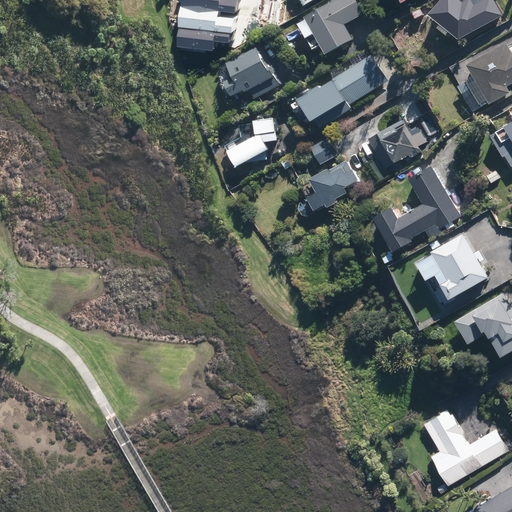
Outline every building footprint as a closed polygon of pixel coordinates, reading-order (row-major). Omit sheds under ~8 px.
[(261,0),(267,11),(275,7),(277,12),(300,0),(299,0),(261,0)] [(359,16),(349,0),(333,0),(300,19),(322,58),(348,44),(338,27),(359,16)] [(496,18),(485,0),(444,0),(429,9),(452,45),(496,18)] [(511,84),(511,51),(505,39),(460,64),(485,109),(507,97),(503,90),(511,84)] [(227,99),(269,81),(255,52),(214,70),(227,99)] [(379,84),(363,58),(292,100),(311,132),(331,120),(327,114),(379,84)] [(270,120),(248,120),(248,132),(270,132),(270,120)] [(505,168),(511,163),(511,121),(487,135),(505,168)] [(417,153),(404,125),(374,139),(388,167),(417,153)] [(230,169),(264,151),(254,133),(221,151),(230,169)] [(338,144),(320,152),(325,164),(343,156),(338,144)] [(313,177),(326,202),(360,186),(347,160),(313,177)] [(457,219),(430,167),(407,179),(421,204),(397,216),(392,206),(372,216),(391,252),(413,241),(410,235),(431,225),(435,231),(457,219)] [(493,273),(468,229),(434,248),(449,275),(442,279),(452,297),(493,273)] [(511,311),(500,291),(448,321),(463,347),(490,332),(502,352),(511,346),(511,311)] [(460,446),(441,411),(418,424),(433,451),(424,456),(441,486),(499,455),(487,432),(460,446)] [(511,511),(511,489),(508,483),(463,511),(511,511)]
